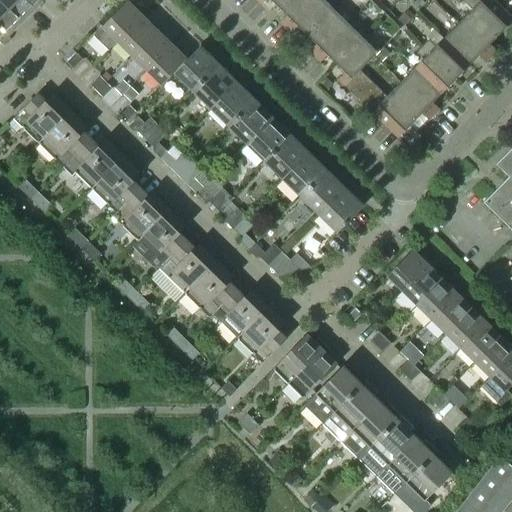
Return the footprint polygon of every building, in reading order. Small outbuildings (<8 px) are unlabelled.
[(26,0),(0,0),(0,1),(18,19),(25,13),(29,17),(36,10),(26,0)] [(26,0),(36,10),(43,2),(40,0),(26,0)] [(285,28),(312,0),(283,0),(277,7),(286,16),(279,23),(285,28)] [(306,36),(332,9),(322,0),(312,0),(285,28),(290,34),(297,27),(306,36)] [(480,0),(425,0),(427,2),(428,0),(460,0),(471,10),(480,0)] [(489,45),(511,21),(511,19),(492,0),(480,0),(471,10),(457,24),(491,57),(496,52),(489,45)] [(18,19),(0,1),(0,28),(9,37),(16,30),(12,26),(18,19)] [(116,43),(142,16),(127,2),(93,36),(108,51),(116,43)] [(314,57),(347,24),(332,9),(306,36),(315,45),(309,52),(314,57)] [(131,57),(156,31),(142,16),(116,43),(131,57)] [(335,65),(362,38),(347,24),(314,57),(320,62),(326,56),(335,65)] [(491,57),(457,24),(443,39),(469,65),(478,56),(485,63),(491,57)] [(9,37),(0,28),(0,42),(2,44),(9,37)] [(146,71),(171,45),(156,31),(131,57),(146,71)] [(360,71),(377,53),(362,38),(335,65),(344,73),(338,80),(371,113),(386,97),(360,71)] [(469,65),(443,39),(435,47),(428,40),(422,47),(455,80),(469,65)] [(161,86),(186,60),(171,45),(146,71),(161,86)] [(192,91),(218,65),(199,47),(174,74),(192,91)] [(455,80),(422,47),(416,53),(422,60),(414,68),(441,94),(455,80)] [(73,69),(81,60),(75,54),(66,63),(73,69)] [(210,109),(236,82),(218,65),(192,91),(210,109)] [(441,94),(414,68),(400,83),(433,115),(439,110),(432,103),(441,94)] [(96,92),(105,83),(99,77),(90,86),(96,92)] [(228,127),(254,100),(236,82),(210,109),(228,127)] [(102,98),(111,89),(105,83),(96,92),(102,98)] [(433,115),(400,83),(386,97),(371,113),(397,139),(421,114),(428,121),(433,115)] [(38,144),(70,111),(53,95),(46,102),(37,94),(19,112),(20,113),(7,125),(15,132),(21,127),(38,144)] [(246,144),(272,118),(254,100),(228,127),(246,144)] [(126,122),(135,112),(129,106),(120,116),(126,122)] [(66,165),(91,140),(83,132),(87,128),(70,111),(38,144),(63,169),(66,165)] [(136,132),(144,124),(137,118),(128,127),(132,132),(136,132)] [(264,162),(290,135),(272,118),(246,144),(264,162)] [(282,180),(308,153),(290,135),(264,162),(282,180)] [(91,189),(123,156),(106,140),(99,148),(91,140),(66,165),(91,189)] [(167,153),(157,143),(153,148),(153,152),(160,159),(167,153)] [(511,148),(495,165),(511,181),(511,276),(509,280),(511,282),(511,148)] [(178,177),(194,161),(184,152),(175,161),(167,153),(160,159),(178,177)] [(300,197),(326,171),(308,153),(282,180),(300,197)] [(116,214),(140,189),(132,181),(140,173),(123,156),(91,189),(116,214)] [(318,215),(344,188),(326,171),(300,197),(318,215)] [(203,188),(193,179),(189,183),(189,188),(192,190),(196,195),(203,188)] [(27,197),(34,189),(25,181),(18,188),(27,197)] [(212,198),(203,188),(196,195),(204,202),(208,202),(212,198)] [(336,233),(362,207),(344,188),(318,215),(336,233)] [(137,241),(169,209),(152,192),(148,196),(140,189),(116,214),(112,217),(137,241)] [(511,226),(511,204),(496,190),(483,203),(510,229),(511,226)] [(51,206),(43,197),(35,205),(44,213),(51,206)] [(224,222),(233,212),(227,206),(218,216),(224,222)] [(187,241),(179,233),(186,225),(169,209),(137,241),(162,266),(187,241)] [(83,238),(75,230),(68,237),(77,245),(83,238)] [(254,244),(244,235),(240,239),(240,243),(248,251),(254,244)] [(183,294),(216,261),(199,244),(194,249),(187,241),(162,266),(159,269),(183,294)] [(264,253),(254,244),(248,251),(255,258),(259,258),(264,253)] [(100,255),(92,246),(85,254),(94,262),(100,255)] [(401,292),(427,266),(412,251),(386,277),(401,292)] [(236,290),(228,282),(233,277),(216,261),(183,294),(208,318),(212,315),(236,290)] [(293,272),(285,264),(274,276),(282,284),(293,272)] [(416,306),(441,280),(427,266),(401,292),(416,306)] [(132,288),(123,280),(116,287),(125,295),(132,288)] [(430,320),(456,294),(441,280),(416,306),(430,320)] [(236,338),(268,306),(252,290),(244,297),(236,290),(212,315),(236,338)] [(445,335),(471,309),(456,294),(430,320),(445,335)] [(142,312),(149,305),(140,297),(133,304),(142,312)] [(286,339),(278,331),(286,323),(268,306),(236,338),(262,363),(268,357),(286,339)] [(352,324),(360,315),(355,309),(346,318),(352,324)] [(459,349),(485,323),(471,309),(445,335),(459,349)] [(474,363),(500,337),(485,323),(459,349),(474,363)] [(181,337),(173,329),(166,336),(174,344),(181,337)] [(375,347),(384,338),(378,332),(369,341),(375,347)] [(287,384),(325,346),(317,338),(313,342),(306,335),(272,369),(287,384)] [(488,377),(511,353),(511,349),(500,337),(474,363),(488,377)] [(381,353),(390,344),(384,338),(375,347),(381,353)] [(198,354),(190,345),(183,352),(191,361),(198,354)] [(302,399),(336,364),(328,357),(333,353),(325,346),(287,384),(302,399)] [(504,392),(511,383),(511,353),(488,377),(504,392)] [(404,376),(413,366),(407,361),(398,370),(404,376)] [(322,424),(365,380),(352,368),(349,372),(343,366),(303,406),(322,424)] [(410,382),(419,372),(413,366),(404,376),(410,382)] [(340,442),(379,402),(374,396),(377,393),(365,380),(322,424),(340,442)] [(236,390),(227,382),(220,389),(229,398),(236,390)] [(433,404),(442,395),(436,389),(427,398),(433,404)] [(440,410),(448,401),(442,395),(433,404),(440,410)] [(358,459),(401,416),(388,404),(385,407),(379,402),(340,442),(358,459)] [(243,429),(252,420),(246,414),(237,423),(243,429)] [(387,466),(415,437),(409,432),(413,428),(401,416),(358,459),(376,477),(387,466)] [(463,434),(472,424),(466,419),(457,428),(463,434)] [(249,435),(258,426),(252,420),(243,429),(249,435)] [(405,483),(437,451),(424,439),(421,443),(415,437),(387,466),(405,483)] [(424,502),(452,473),(445,467),(449,463),(437,451),(405,483),(424,502)] [(501,511),(511,499),(511,467),(498,456),(455,511),(501,511)]
